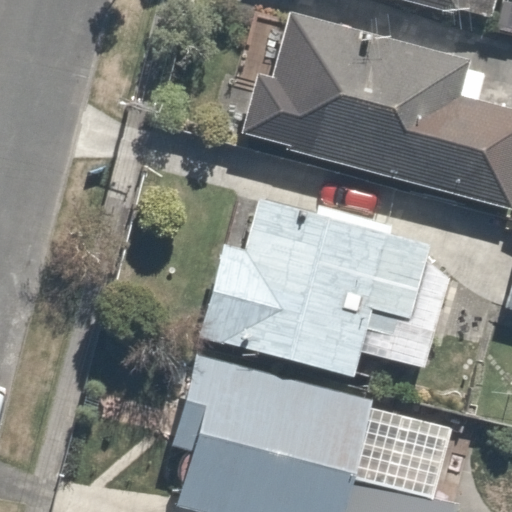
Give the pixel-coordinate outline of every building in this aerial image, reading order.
[(441,0),(480,9),(481,0),(441,0)] [(219,123),(230,127),(511,208),(511,99),(467,86),(474,59),(283,3),(264,67),(238,59),(219,123)] [(445,227),(240,174),(223,239),(200,233),(179,316),(342,358),(356,302),(422,318),(445,227)] [(511,224),(492,303),(511,308),(511,224)] [(441,413),(176,343),(172,342),(148,433),(176,441),(163,491),(241,511),(444,511),(449,498),(421,491),(441,413)]
